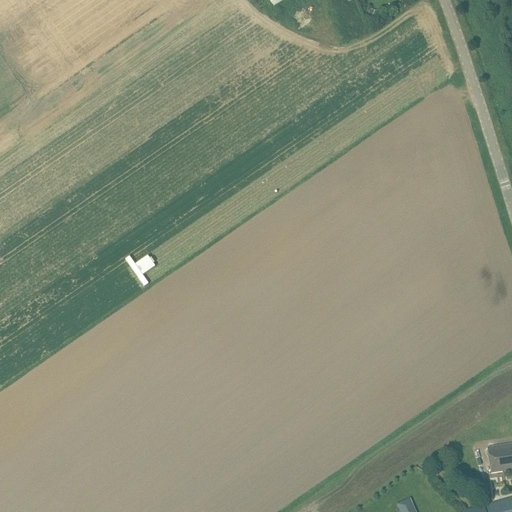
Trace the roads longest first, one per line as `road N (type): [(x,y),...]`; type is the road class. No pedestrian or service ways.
road 1 (track): [(0,151),(209,0)]
road 2 (unclassified): [(511,203),(444,0)]
